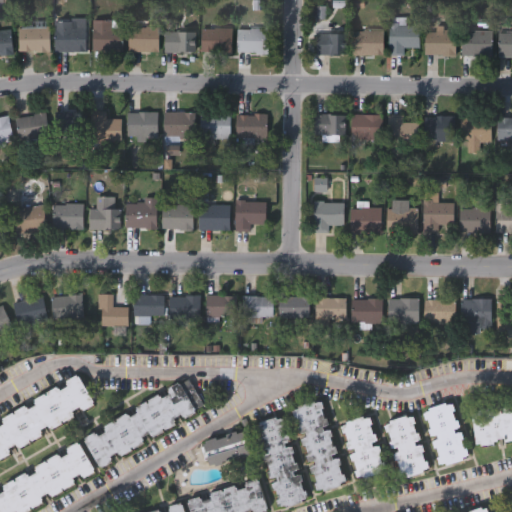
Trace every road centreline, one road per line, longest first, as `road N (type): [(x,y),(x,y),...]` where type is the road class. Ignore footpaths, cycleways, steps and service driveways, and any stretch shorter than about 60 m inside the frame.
road 1 (residential): [(0,272),(51,263),(511,265)]
road 2 (residential): [(0,90),(511,91)]
road 3 (residential): [(297,0),(290,265)]
